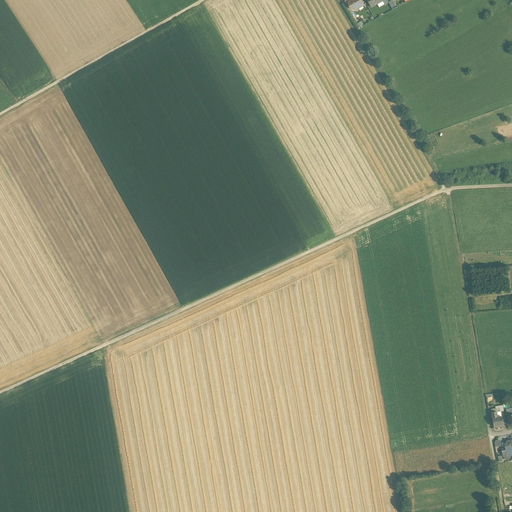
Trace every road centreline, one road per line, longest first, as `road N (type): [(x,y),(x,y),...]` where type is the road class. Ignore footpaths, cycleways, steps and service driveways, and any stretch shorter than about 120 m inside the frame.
road 1 (track): [(511,185),(440,191),(0,393)]
road 2 (track): [(338,0),(447,189),(483,394)]
road 3 (track): [(204,0),(0,114)]
